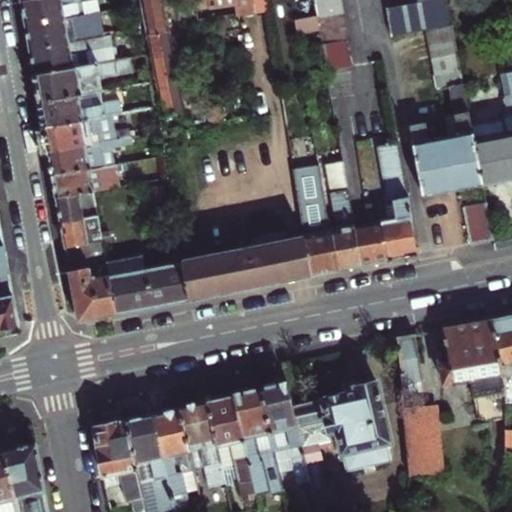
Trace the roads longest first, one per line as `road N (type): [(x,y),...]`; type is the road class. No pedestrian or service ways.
road 1 (tertiary): [(511,277),(56,366)]
road 2 (residential): [(56,366),(0,51)]
road 3 (residential): [(56,366),(83,511)]
